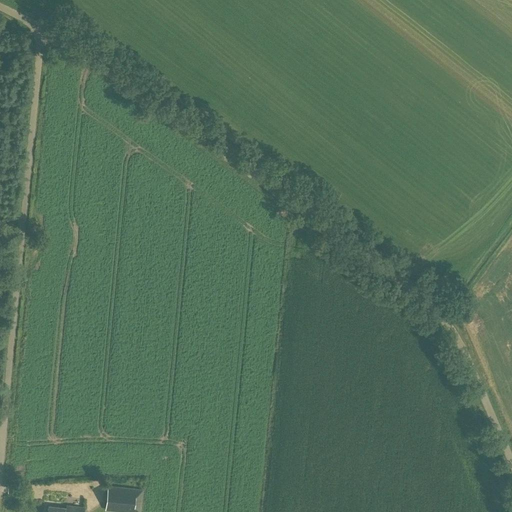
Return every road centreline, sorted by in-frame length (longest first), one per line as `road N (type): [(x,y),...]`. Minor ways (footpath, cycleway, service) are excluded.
road 1 (tertiary): [(47,32),(429,300),(453,333),(511,465)]
road 2 (unclassified): [(0,463),(47,32)]
